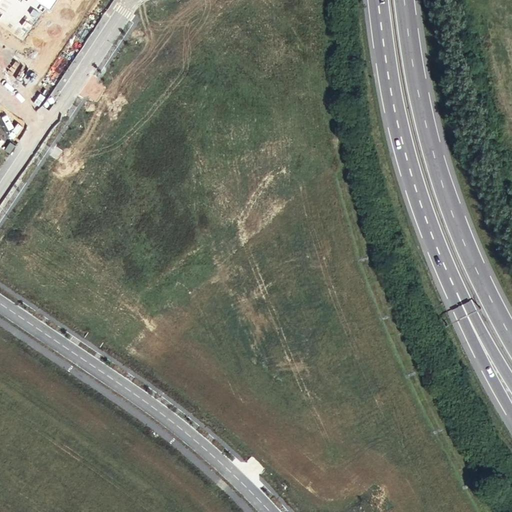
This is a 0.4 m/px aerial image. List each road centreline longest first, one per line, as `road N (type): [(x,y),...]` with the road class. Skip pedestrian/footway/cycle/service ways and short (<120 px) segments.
road 1 (trunk): [(511,342),(435,164),(404,0)]
road 2 (unclassified): [(0,300),(180,420),(277,511)]
road 3 (trunk): [(378,0),(400,133),(457,293)]
road 4 (unclassified): [(0,209),(132,0)]
road 5 (trunk): [(457,293),(511,411)]
